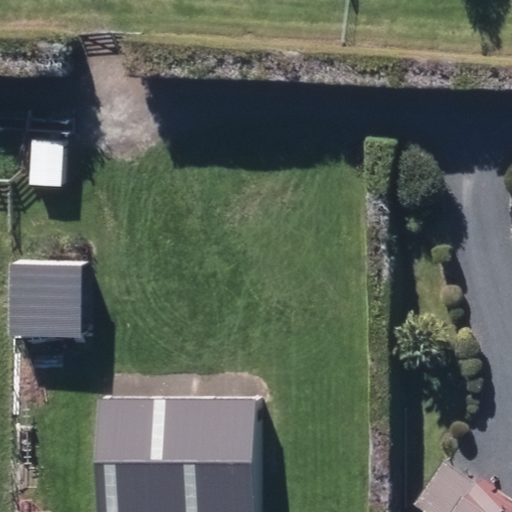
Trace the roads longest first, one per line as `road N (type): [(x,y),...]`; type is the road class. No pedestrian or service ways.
road 1 (unknown): [(511,108),(455,110),(451,257),(458,316),(511,438)]
road 2 (unknown): [(455,110),(119,121)]
